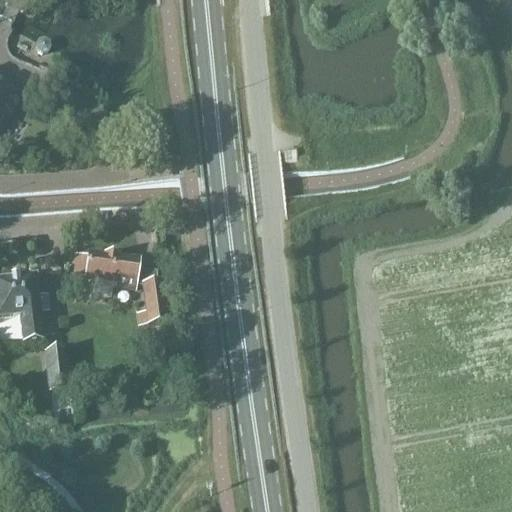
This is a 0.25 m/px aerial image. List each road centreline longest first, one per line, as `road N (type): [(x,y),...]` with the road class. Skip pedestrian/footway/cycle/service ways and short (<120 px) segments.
road 1 (primary): [(266,511),(204,0)]
road 2 (unclassified): [(306,511),(249,0)]
